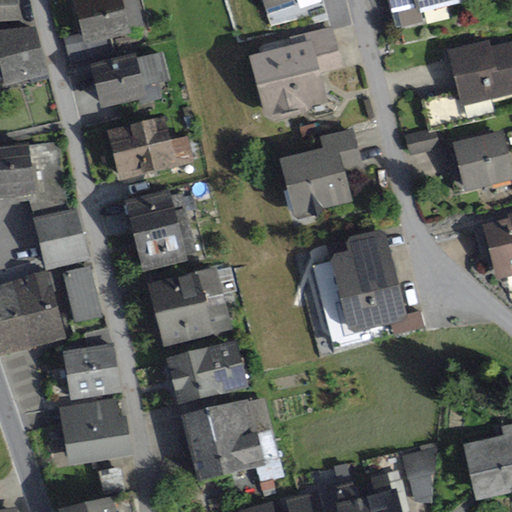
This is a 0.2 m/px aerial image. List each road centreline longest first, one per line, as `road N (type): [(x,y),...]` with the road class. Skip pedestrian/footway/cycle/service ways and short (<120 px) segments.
road 1 (residential): [(148,511),(125,351),(39,0)]
road 2 (residential): [(511,327),(418,247),(356,0)]
road 3 (residential): [(0,395),(41,511)]
